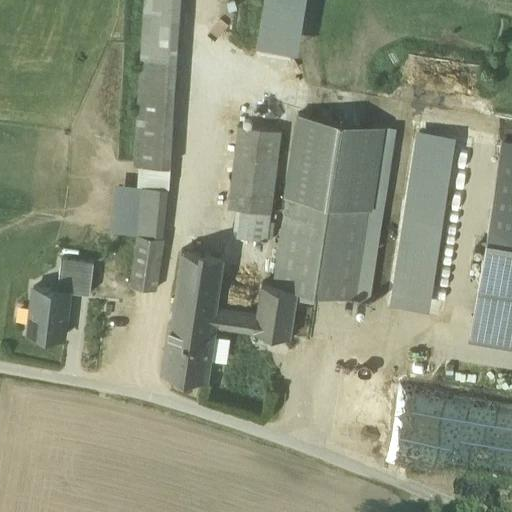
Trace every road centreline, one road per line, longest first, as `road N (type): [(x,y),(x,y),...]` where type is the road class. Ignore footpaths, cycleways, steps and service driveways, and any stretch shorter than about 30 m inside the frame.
road 1 (track): [(0,366),(225,421),(462,511)]
road 2 (track): [(147,397),(209,7)]
road 3 (track): [(375,478),(400,346)]
